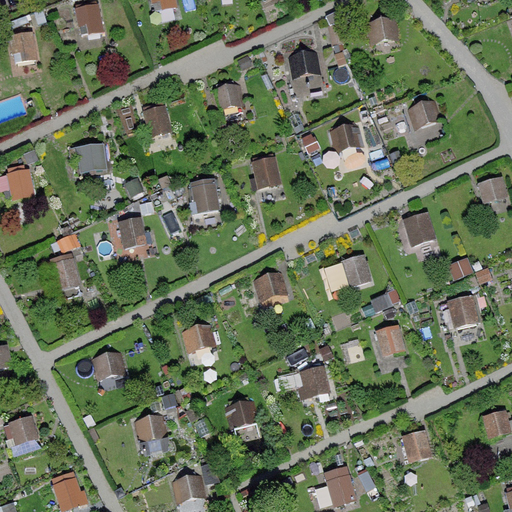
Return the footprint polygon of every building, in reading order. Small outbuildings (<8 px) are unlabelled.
[(98,9),(78,13),(81,28),(102,24),(98,9)] [(398,20),(367,25),(370,48),(402,43),(398,20)] [(33,37),(12,41),(15,56),(36,53),(33,37)] [(318,54),(289,58),(293,82),(322,77),(318,54)] [(248,108),(242,86),(212,93),(218,116),(248,108)] [(436,101),(408,111),(416,133),(444,123),(436,101)] [(172,131),(166,108),(149,112),(155,135),(172,131)] [(359,125),(329,133),(335,156),(365,148),(359,125)] [(102,149),(74,153),(75,160),(83,159),(84,168),(104,165),(102,149)] [(275,162),(255,166),(259,182),(278,177),(275,162)] [(30,174),(10,179),(13,193),(33,189),(30,174)] [(511,178),(501,182),(507,200),(511,198),(511,178)] [(214,187),(195,190),(197,206),(217,203),(214,187)] [(427,218),(407,224),(411,239),(432,232),(427,218)] [(141,222),(122,226),(125,241),(144,237),(141,222)] [(363,259),(344,265),(349,280),(368,274),(363,259)] [(74,264),(54,269),(58,284),(77,279),(74,264)] [(283,274),(255,282),(262,305),(290,297),(283,274)] [(472,301),(452,306),(455,320),(475,316),(472,301)] [(213,325),(183,333),(190,357),(219,348),(213,325)] [(402,345),(383,349),(386,364),(406,359),(402,345)] [(8,350),(0,351),(0,364),(3,364),(5,370),(12,368),(8,350)] [(123,354),(93,361),(98,384),(128,377),(123,354)] [(324,371),(304,375),(308,391),(327,386),(324,371)] [(255,403),(227,410),(232,433),(261,425),(255,403)] [(506,415),(485,420),(491,440),(502,437),(499,428),(509,425),(506,415)] [(166,417),(135,423),(140,447),(171,440),(166,417)] [(32,421),(12,427),(17,441),(36,435),(32,421)] [(425,435),(405,440),(410,456),(429,450),(425,435)] [(204,476),(173,484),(179,507),(209,499),(204,476)] [(349,479),(330,485),(334,499),(353,493),(349,479)] [(76,483),(57,490),(62,504),(81,497),(76,483)]
